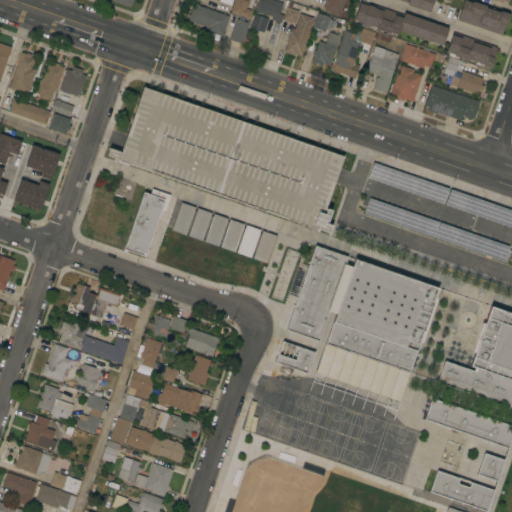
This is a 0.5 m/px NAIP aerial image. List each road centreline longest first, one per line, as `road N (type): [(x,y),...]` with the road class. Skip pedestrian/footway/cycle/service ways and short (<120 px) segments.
road 1 (residential): [(126,41),(0,405)]
road 2 (secondary): [(215,71),(511,173)]
road 3 (residential): [(0,229),(235,307),(253,320)]
road 4 (residential): [(253,320),(255,342),(195,511)]
